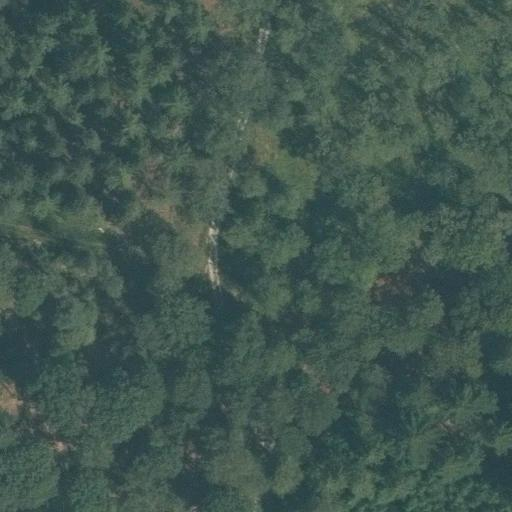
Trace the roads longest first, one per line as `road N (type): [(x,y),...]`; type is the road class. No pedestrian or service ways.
road 1 (track): [(1,511),(511,257)]
road 2 (track): [(265,511),(259,394),(208,294),(0,242)]
road 3 (track): [(175,427),(283,0)]
